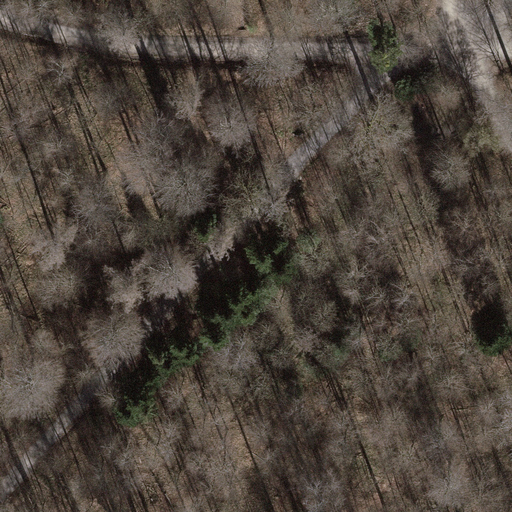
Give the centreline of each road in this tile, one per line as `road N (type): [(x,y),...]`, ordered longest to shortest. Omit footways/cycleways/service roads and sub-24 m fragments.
road 1 (track): [(382,50),(364,89),(0,490)]
road 2 (track): [(0,16),(149,48),(382,50),(464,42)]
